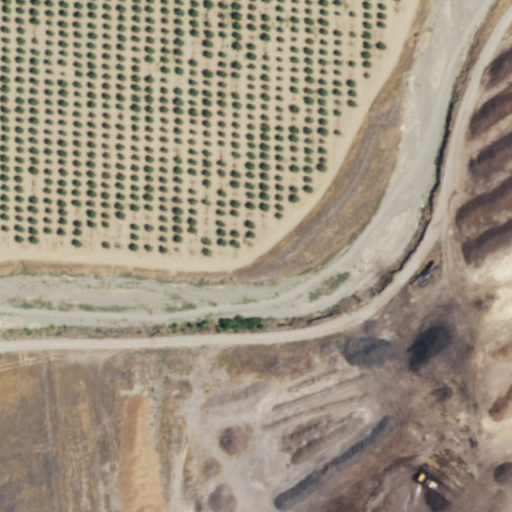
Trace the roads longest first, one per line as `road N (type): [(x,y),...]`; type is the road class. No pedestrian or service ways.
road 1 (track): [(0,344),(265,336),(360,312),(423,244),(458,114),(511,7)]
road 2 (track): [(414,0),(321,185),(246,258),(192,267),(0,255)]
